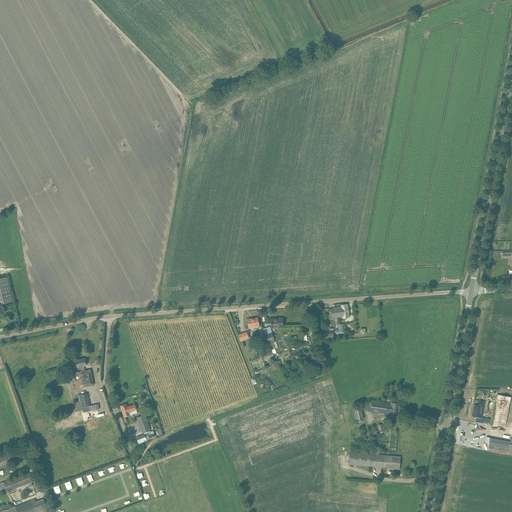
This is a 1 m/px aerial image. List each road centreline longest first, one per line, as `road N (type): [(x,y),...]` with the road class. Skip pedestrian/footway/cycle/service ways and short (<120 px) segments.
road 1 (unclassified): [(109,317),(471,291)]
road 2 (unclassified): [(429,511),(471,291)]
road 3 (unclassified): [(471,291),(511,74)]
